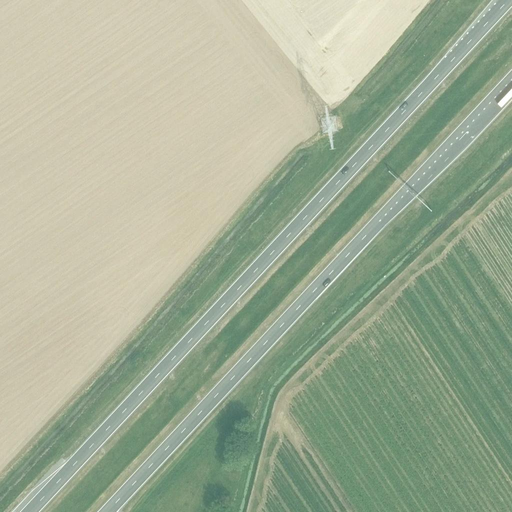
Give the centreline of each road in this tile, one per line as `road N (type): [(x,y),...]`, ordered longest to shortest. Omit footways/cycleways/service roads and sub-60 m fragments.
road 1 (trunk): [(508,0),(29,511)]
road 2 (trunk): [(107,511),(511,79)]
